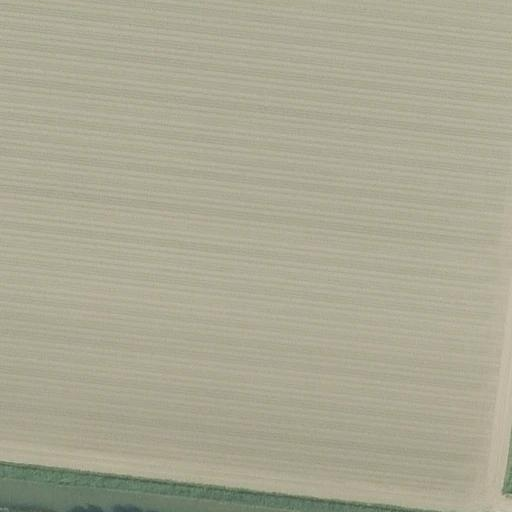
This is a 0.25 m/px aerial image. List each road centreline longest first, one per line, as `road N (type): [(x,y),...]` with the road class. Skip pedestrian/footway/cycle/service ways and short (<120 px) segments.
road 1 (track): [(496,497),(0,442)]
road 2 (track): [(511,499),(496,497),(511,361)]
